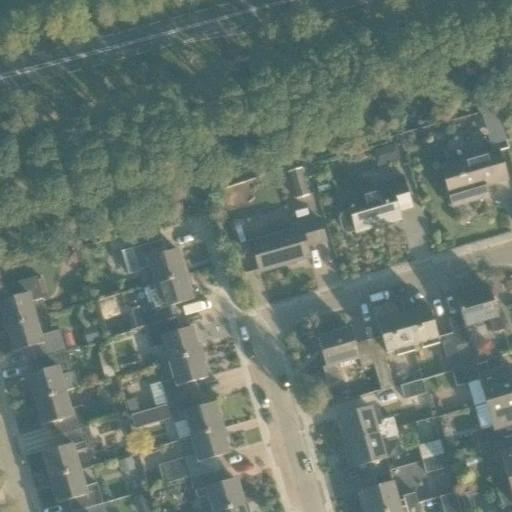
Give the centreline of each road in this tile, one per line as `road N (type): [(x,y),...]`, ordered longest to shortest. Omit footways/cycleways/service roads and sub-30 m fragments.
road 1 (residential): [(313,511),(268,359),(271,332),(287,316),(511,252)]
road 2 (secondary): [(0,74),(278,0)]
